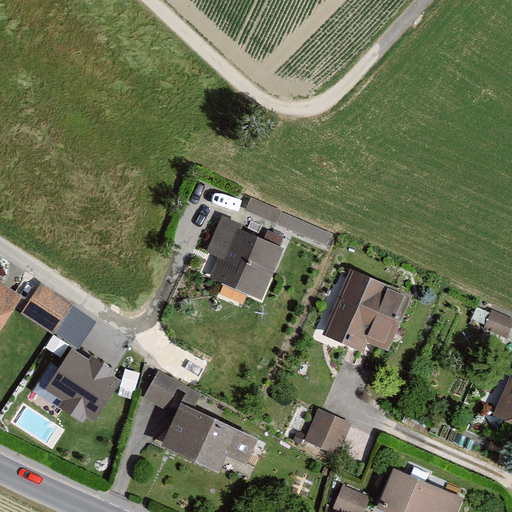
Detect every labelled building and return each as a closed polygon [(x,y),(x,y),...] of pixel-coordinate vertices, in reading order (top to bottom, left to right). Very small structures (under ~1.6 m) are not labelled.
[(284,248),(223,218),(205,255),(221,261),(211,280),(263,300),(284,248)] [(414,296),(350,271),(322,335),(366,357),(370,345),(391,353),(414,296)] [(27,296),(0,279),(0,340),(17,313),(27,296)] [(17,313),(51,335),(73,304),(36,282),(27,296),(17,313)] [(508,333),(511,324),(511,318),(495,312),(490,326),(508,333)] [(71,350),(45,391),(95,423),(121,382),(71,350)] [(207,396),(157,374),(143,402),(177,419),(163,448),(231,484),(251,438),(201,411),(207,396)] [(511,378),(493,419),(511,428),(511,378)] [(350,426),(319,410),(304,442),(335,457),(350,426)] [(461,511),(465,503),(395,473),(378,508),(387,511),(461,511)] [(364,511),(370,501),(339,488),(328,511),(329,511),(364,511)]
